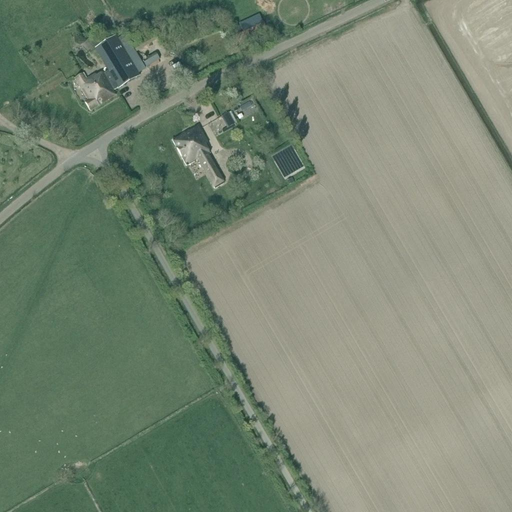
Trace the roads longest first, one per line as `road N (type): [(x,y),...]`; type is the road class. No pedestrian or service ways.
road 1 (unclassified): [(308,511),(107,168)]
road 2 (unclassified): [(102,142),(388,0)]
